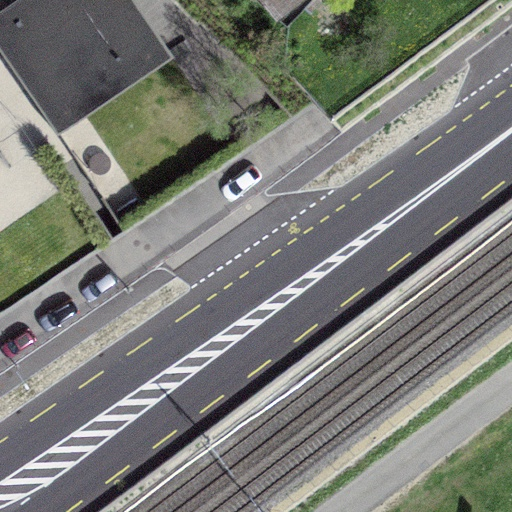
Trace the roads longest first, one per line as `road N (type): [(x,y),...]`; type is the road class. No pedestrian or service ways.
road 1 (primary): [(511,124),(0,489)]
road 2 (unclassified): [(346,511),(511,389)]
